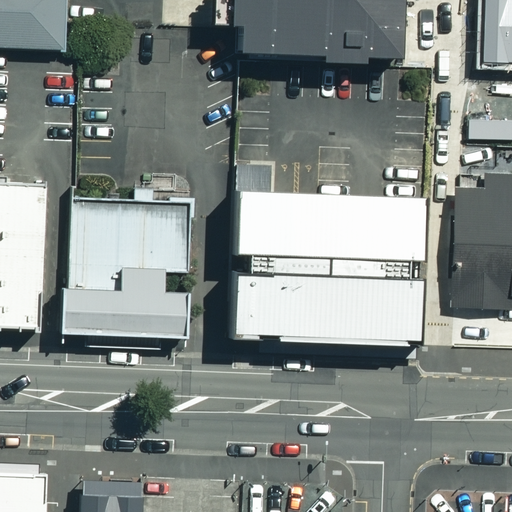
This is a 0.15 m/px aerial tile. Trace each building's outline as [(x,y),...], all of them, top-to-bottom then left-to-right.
[(59,0),(0,0),(0,44),(58,46),(59,0)] [(397,60),(398,0),(224,0),(224,27),(233,28),(232,54),(235,55),(317,57),(317,63),(359,64),(359,59),(397,60)] [(480,188),(449,187),(446,309),(508,311),(508,307),(511,307),(511,174),(480,174),(480,188)] [(0,182),(0,327),(34,328),(35,292),(38,292),(41,184),(0,182)] [(272,193),(232,191),(226,338),(362,343),(415,345),(421,198),(368,196),(272,193)] [(184,203),(67,199),(63,289),(53,289),(52,333),(178,339),(179,295),(156,294),(157,273),(182,273),(184,203)] [(41,511),(43,465),(0,463),(0,511),(41,511)] [(132,511),(134,480),(94,479),(92,511),(132,511)]
